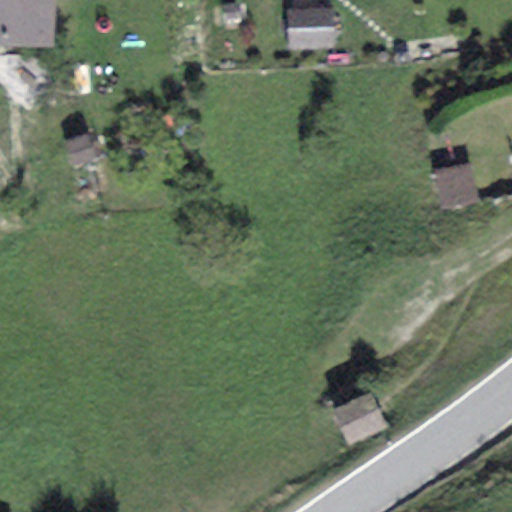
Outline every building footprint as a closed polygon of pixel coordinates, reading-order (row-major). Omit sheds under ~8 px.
[(54,0),(0,0),(0,38),(53,41),(54,0)] [(291,10),(292,51),(334,50),(333,9),(291,10)] [(90,129),(66,136),(75,166),(99,159),(90,129)] [(436,170),(444,209),(482,203),(475,163),(436,170)] [(373,392),(335,411),(351,443),(389,425),(373,392)]
